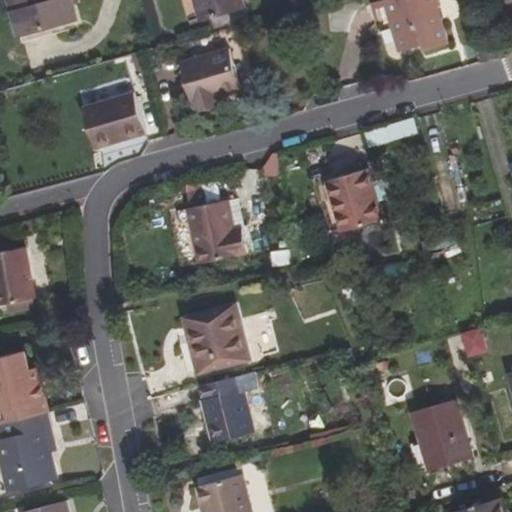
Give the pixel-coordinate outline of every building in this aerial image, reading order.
[(11,0),(21,35),(78,20),(72,0),(11,0)] [(243,0),(197,0),(203,19),(245,7),(243,0)] [(378,23),(394,18),(389,0),(373,4),(378,23)] [(388,0),(389,0),(394,18),(402,50),(426,44),(428,49),(450,44),(443,19),(440,19),(437,8),(443,6),(441,0),(388,0)] [(484,62),(501,57),(496,42),(479,46),(484,62)] [(197,111),(213,106),(211,97),(222,94),(242,88),(231,49),(184,62),(197,111)] [(135,92),(85,107),(97,148),(147,133),(135,92)] [(224,103),(222,94),(211,97),(213,106),(224,103)] [(366,129),(369,145),(419,136),(417,120),(366,129)] [(331,180),(336,199),(345,231),(384,219),(369,169),(331,180)] [(191,206),(202,262),(251,252),(247,235),(239,237),(237,228),(231,198),(191,206)] [(336,199),(322,202),(331,235),(345,231),(336,199)] [(237,228),(239,237),(247,235),(245,226),(237,228)] [(0,305),(9,304),(37,298),(27,247),(0,252),(0,305)] [(39,308),(37,298),(9,304),(10,313),(39,308)] [(237,306),(188,318),(201,371),(250,358),(237,306)] [(51,412),(43,381),(36,383),(32,368),(28,351),(0,357),(0,418),(1,424),(49,412),(51,412)] [(32,368),(36,383),(43,381),(40,367),(32,368)] [(245,392),(258,389),(254,372),(204,385),(207,400),(205,400),(216,442),(255,432),(245,392)] [(457,400),(416,411),(433,469),(474,458),(457,400)] [(0,447),(11,491),(60,478),(53,451),(47,428),(52,426),(49,412),(1,424),(0,424),(0,432),(2,440),(0,439),(0,447)] [(52,426),(47,428),(53,451),(58,450),(52,426)] [(260,471),(249,472),(254,505),(265,504),(260,471)] [(200,485),(207,511),(253,511),(243,474),(200,485)] [(507,511),(503,500),(459,511),(507,511)] [(72,511),(70,501),(28,511),(72,511)]
